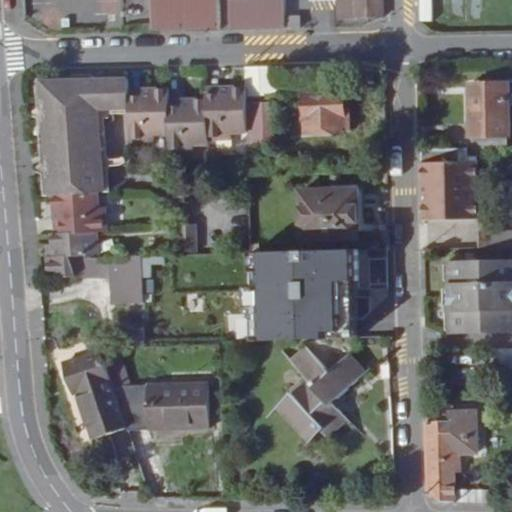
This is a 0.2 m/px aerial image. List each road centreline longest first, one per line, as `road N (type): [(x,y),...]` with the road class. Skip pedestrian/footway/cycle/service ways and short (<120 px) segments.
road 1 (residential): [(412,511),(399,48)]
road 2 (residential): [(0,59),(399,48)]
road 3 (tertiary): [(19,395),(0,178)]
road 4 (tertiary): [(68,511),(37,466),(19,395)]
